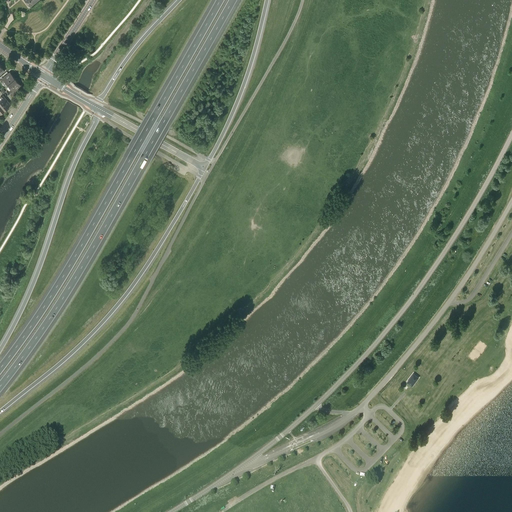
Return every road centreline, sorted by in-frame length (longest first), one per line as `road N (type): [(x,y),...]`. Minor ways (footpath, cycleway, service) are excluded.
road 1 (unclassified): [(170,511),(241,466),(327,393),(433,267),(511,135)]
road 2 (motorway): [(0,386),(47,324),(233,0)]
road 3 (motorway): [(220,0),(0,369)]
road 4 (unclassified): [(0,433),(122,330),(210,170)]
road 5 (motorway): [(0,411),(106,317),(204,167)]
road 6 (motorway): [(100,110),(0,350)]
road 7 (unclassified): [(210,170),(303,0)]
road 8 (motorway): [(204,167),(239,95),(269,0)]
road 9 (motorway): [(177,0),(96,108)]
